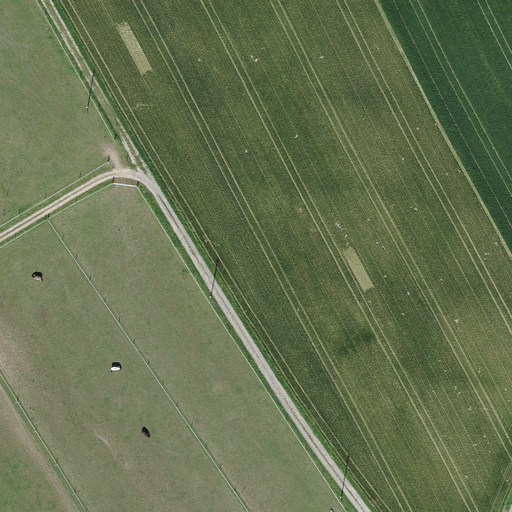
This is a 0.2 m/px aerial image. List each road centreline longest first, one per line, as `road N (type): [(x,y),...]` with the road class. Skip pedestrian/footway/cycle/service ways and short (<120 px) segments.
road 1 (track): [(46,0),(246,340),(365,511)]
road 2 (track): [(151,185),(126,174),(100,178),(0,237)]
